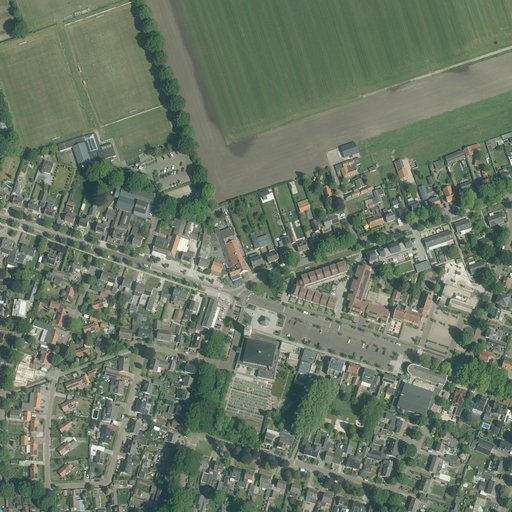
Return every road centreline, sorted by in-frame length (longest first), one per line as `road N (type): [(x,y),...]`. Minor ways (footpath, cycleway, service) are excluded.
road 1 (residential): [(47,487),(108,479),(144,348),(214,365)]
road 2 (residential): [(47,487),(56,376),(99,249)]
road 3 (tertiary): [(460,366),(254,300),(243,287)]
road 4 (residential): [(393,491),(195,434)]
road 5 (residential): [(460,366),(511,229),(505,194)]
road 6 (unclassified): [(357,244),(505,194)]
road 7 (track): [(364,96),(511,47)]
road 8 (tertiary): [(234,293),(99,249)]
road 9 (residential): [(393,491),(460,366)]
road 10 (residential): [(0,433),(19,326),(0,322)]
road 11 (unclassified): [(243,287),(357,244)]
